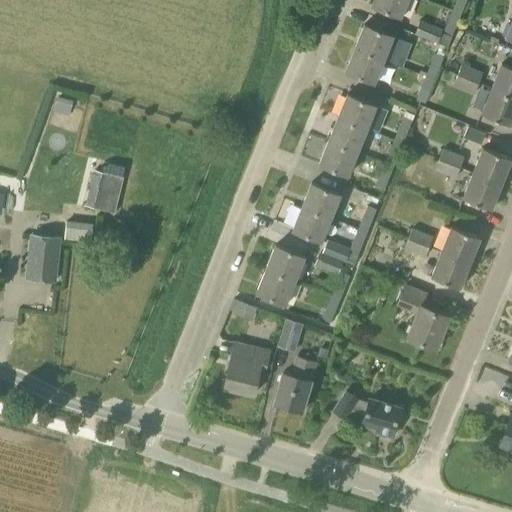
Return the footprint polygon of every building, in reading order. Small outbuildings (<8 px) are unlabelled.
[(400,17),(407,0),(373,0),(371,5),(400,17)] [(452,10),(460,14),(465,0),(454,0),(451,10),(452,10)] [(452,10),(446,25),(454,29),(460,14),(452,10)] [(419,20),(414,33),(436,42),(447,46),(451,36),(440,32),(442,29),(419,20)] [(354,48),(383,59),(393,36),(363,24),(354,48)] [(374,83),(383,59),(354,48),(344,72),(374,83)] [(439,66),(443,57),(434,53),(425,76),(434,79),(439,66)] [(491,88),(511,96),(511,67),(501,63),(491,88)] [(457,75),(478,83),(482,72),(461,64),(457,75)] [(473,94),(478,83),(457,75),(452,86),(473,94)] [(424,103),(434,79),(425,76),(415,100),(424,103)] [(510,125),(511,119),(511,96),(491,88),(481,114),(510,125)] [(337,117),(366,129),(375,105),(346,94),(337,117)] [(70,109),(72,102),(56,98),(54,104),(70,109)] [(356,152),(366,129),(337,117),(328,140),(356,152)] [(393,140),(401,143),(411,121),(402,117),(393,140)] [(481,145),(485,133),(467,126),(462,137),(481,145)] [(347,175),(356,152),(328,140),(318,164),(347,175)] [(392,166),(401,143),(393,140),(383,162),(392,166)] [(472,173),(500,184),(511,159),(482,147),(472,173)] [(437,158),(458,167),(462,156),(441,148),(437,158)] [(454,178),(458,167),(437,158),(432,170),(454,178)] [(382,189),(392,166),(383,162),(374,186),(382,189)] [(490,209),(500,184),(472,173),(462,198),(490,209)] [(301,206),(330,218),(340,194),(310,182),(301,206)] [(98,209),(102,190),(88,187),(84,206),(98,209)] [(366,205),(360,221),(369,225),(376,209),(366,205)] [(320,241),(330,218),(301,206),(291,230),(320,241)] [(66,220),(64,240),(90,243),(92,223),(66,220)] [(440,251),(469,263),(479,237),(450,226),(440,251)] [(407,238),(427,246),(432,235),(411,228),(407,238)] [(357,229),(352,241),(362,244),(367,232),(357,229)] [(54,281),(56,261),(43,259),(45,236),(31,234),(26,278),(54,281)] [(423,257),(427,246),(407,238),(402,249),(423,257)] [(327,239),(321,252),(342,261),(344,261),(354,265),(359,252),(349,248),(327,239)] [(265,268),(294,280),(304,256),(275,245),(265,268)] [(318,251),(313,265),(337,274),(342,261),(321,252),(318,251)] [(459,288),(469,263),(440,251),(430,277),(459,288)] [(285,303),(294,280),(265,268),(256,292),(285,303)] [(340,271),(333,287),(343,291),(349,275),(340,271)] [(435,348),(448,316),(421,305),(426,291),(403,282),(394,306),(415,314),(406,337),(435,348)] [(330,295),(324,311),(333,315),(340,299),(330,295)] [(251,321),(256,307),(237,301),(238,300),(232,298),(228,310),(233,312),(232,315),(251,321)] [(285,319),(277,346),(294,352),(302,324),(285,319)] [(264,370),(268,350),(241,344),(238,357),(230,355),(223,387),(252,394),(254,384),(257,385),(261,382),(264,370)] [(276,403),(301,410),(310,381),(311,381),(316,362),(296,356),(291,375),(282,373),(278,387),(278,388),(280,388),(276,403)] [(367,402),(357,400),(343,390),(330,411),(344,420),(350,411),(364,415),(361,423),(377,428),(375,432),(391,436),(400,407),(369,398),(367,402)] [(511,412),(500,441),(511,446),(511,412)]
